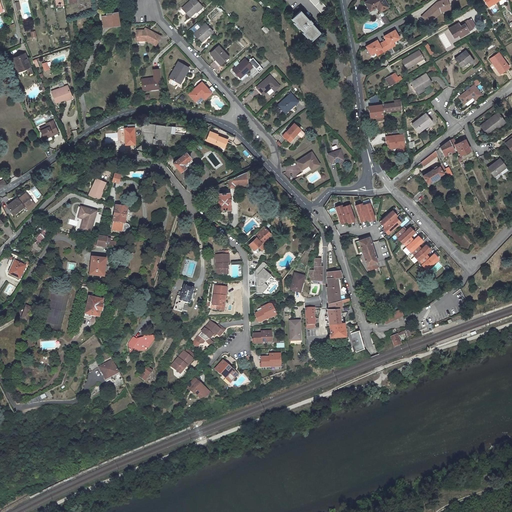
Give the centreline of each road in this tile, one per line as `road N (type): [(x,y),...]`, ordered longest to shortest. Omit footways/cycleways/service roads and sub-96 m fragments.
road 1 (track): [(42,511),(511,323)]
road 2 (residential): [(238,345),(247,335),(243,252),(154,160),(108,161),(75,177),(0,251)]
road 3 (residential): [(0,192),(115,115),(165,108),(226,125)]
road 4 (residential): [(313,209),(335,236),(382,377)]
road 5 (residential): [(511,225),(470,267),(387,184)]
road 6 (residential): [(362,131),(343,0)]
road 7 (residential): [(147,6),(234,101)]
road 8 (track): [(186,196),(147,312)]
